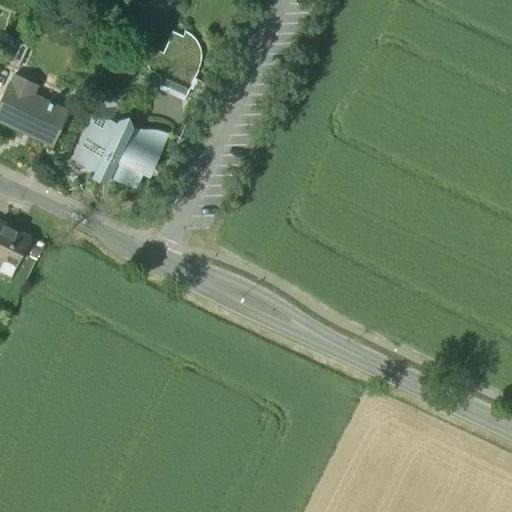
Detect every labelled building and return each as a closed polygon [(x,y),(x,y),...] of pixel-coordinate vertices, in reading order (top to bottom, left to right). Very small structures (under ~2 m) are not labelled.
[(11,37),(0,59),(0,61),(17,69),(28,45),(11,37)] [(151,71),(155,73),(164,53),(152,48),(147,59),(146,64),(148,68),(151,71)] [(160,81),(159,85),(185,96),(198,69),(164,53),(155,73),(158,75),(160,78),(160,81)] [(48,104),(27,94),(33,82),(14,73),(9,86),(8,85),(0,101),(0,121),(52,146),(69,111),(52,103),(50,101),(48,104)] [(99,129),(89,124),(73,159),(96,169),(93,176),(104,181),(107,175),(114,162),(115,162),(117,162),(118,161),(120,160),(120,159),(121,158),(121,156),(120,153),(118,152),(129,128),(130,125),(127,116),(119,119),(117,122),(99,129)] [(164,144),(129,128),(118,152),(120,153),(121,156),(121,158),(120,159),(120,160),(119,161),(118,161),(117,162),(115,162),(114,162),(107,175),(111,177),(133,187),(141,170),(145,171),(147,166),(152,168),(164,144)] [(7,223),(0,219),(0,261),(2,263),(4,258),(18,264),(31,238),(6,225),(7,223)]
